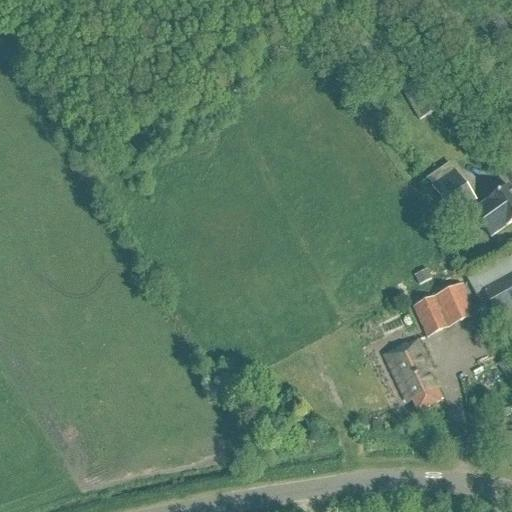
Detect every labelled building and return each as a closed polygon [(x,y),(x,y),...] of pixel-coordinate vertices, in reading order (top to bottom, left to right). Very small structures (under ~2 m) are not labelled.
[(401,92),(418,122),(441,109),(423,79),(401,92)] [(436,195),(452,218),(474,202),(458,180),(436,195)] [(503,229),(511,222),(511,196),(507,190),(486,205),(486,206),(473,215),(490,238),(503,229)] [(426,272),(414,278),(418,287),(430,281),(426,272)] [(511,311),(511,275),(481,292),(496,320),(511,311)] [(471,318),(457,289),(413,310),(427,339),(471,318)] [(477,346),(482,360),(508,351),(504,338),(477,346)] [(417,414),(439,403),(427,379),(431,377),(416,349),(390,362),(417,414)]
